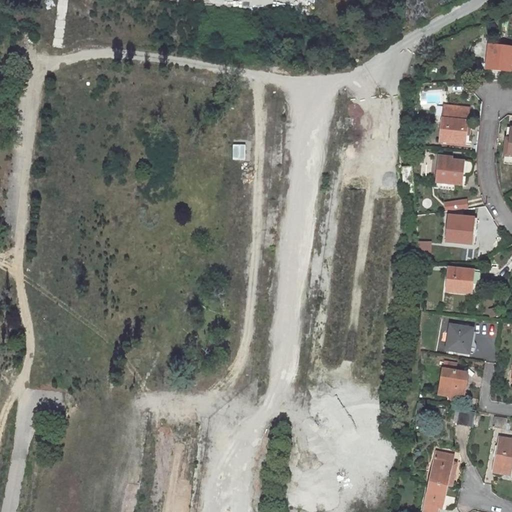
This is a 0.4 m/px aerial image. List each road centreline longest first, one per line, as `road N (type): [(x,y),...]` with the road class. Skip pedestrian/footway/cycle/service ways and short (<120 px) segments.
road 1 (residential): [(464,4),(282,128),(260,362),(250,389)]
road 2 (residential): [(250,389),(219,411),(49,393),(32,402),(9,511)]
road 3 (residential): [(511,223),(491,187),(486,156),(488,115),(511,101)]
road 4 (residential): [(233,511),(250,389)]
